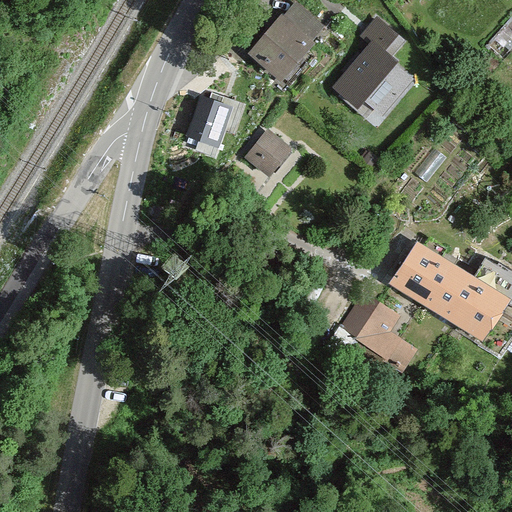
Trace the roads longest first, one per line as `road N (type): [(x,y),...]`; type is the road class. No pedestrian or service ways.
road 1 (tertiary): [(71,511),(142,128)]
road 2 (unknown): [(116,263),(236,230),(386,288)]
road 3 (unclassified): [(0,323),(107,148),(142,128)]
road 4 (tertiary): [(142,128),(197,0)]
